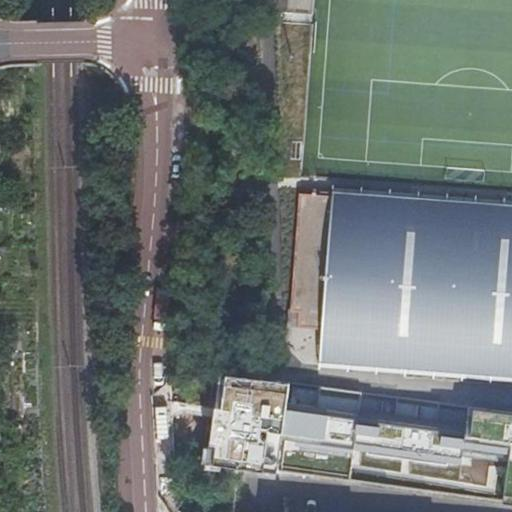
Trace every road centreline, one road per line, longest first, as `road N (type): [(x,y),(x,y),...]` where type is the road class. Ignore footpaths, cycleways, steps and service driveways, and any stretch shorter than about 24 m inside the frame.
road 1 (residential): [(147,511),(145,379),(159,124)]
road 2 (residential): [(0,43),(126,45)]
